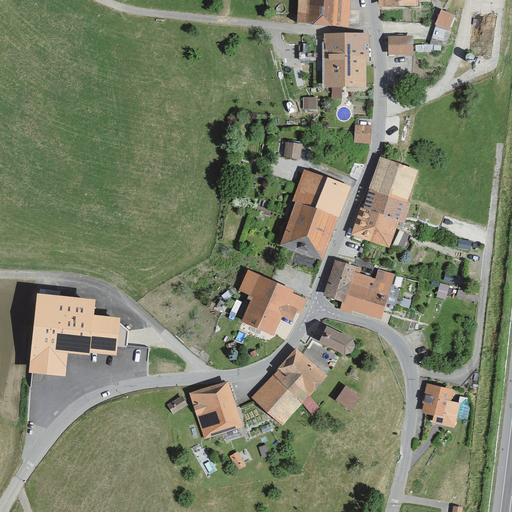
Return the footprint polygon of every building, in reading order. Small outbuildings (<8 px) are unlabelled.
[(299,0),(298,23),(347,27),(348,11),(341,11),(341,0),(299,0)] [(446,46),(451,31),(448,29),(453,17),(443,13),(438,25),(431,45),(446,46)] [(368,58),(367,35),(332,36),(331,42),(327,41),(327,85),(364,85),(363,58),(368,58)] [(390,39),(391,52),(411,52),(411,39),(390,39)] [(304,108),(317,108),(317,96),(304,96),(304,108)] [(371,143),(372,133),(358,131),(356,142),(371,143)] [(300,145),(288,144),(287,155),(298,156),(300,145)] [(372,190),(405,201),(413,180),(398,176),(401,166),(383,159),(372,190)] [(416,171),(401,166),(398,176),(413,180),(416,171)] [(324,191),(328,180),(308,173),(298,200),(299,201),(292,221),(289,220),(285,230),(287,231),(283,244),(321,257),(328,240),(330,241),(332,235),(329,234),(335,216),(322,212),(326,204),(317,201),(321,190),(324,191)] [(322,212),(335,216),(337,217),(348,187),(328,180),(324,191),(321,190),(317,201),(326,204),(322,212)] [(405,201),(372,190),(367,209),(363,208),(380,215),(397,221),(402,223),(409,203),(405,201)] [(363,208),(354,234),(371,240),(380,215),(363,208)] [(397,221),(380,215),(371,240),(388,246),(397,221)] [(408,234),(401,231),(394,245),(401,248),(408,234)] [(325,294),(344,300),(355,267),(343,263),(338,262),(336,268),(335,268),(325,294)] [(360,269),(355,267),(344,300),(341,308),(350,311),(354,306),(382,315),(386,302),(394,304),(398,291),(392,289),(393,287),(391,286),(394,276),(379,272),(376,282),(357,276),(360,269)] [(243,321),(273,334),(280,313),(293,319),(296,311),(299,313),(306,299),(291,292),(292,290),(250,271),(242,290),(252,294),(248,303),(251,304),(243,321)] [(440,295),(447,297),(450,287),(442,285),(441,290),(442,290),(440,295)] [(458,295),(478,300),(480,292),(460,287),(458,295)] [(97,301),(36,295),(29,371),(65,375),(67,352),(118,357),(122,318),(96,315),(97,301)] [(328,330),(323,341),(321,342),(322,343),(323,342),(329,345),(329,346),(330,346),(330,345),(335,348),(334,349),(335,349),(336,348),(340,351),(340,352),(341,352),(341,351),(345,353),(345,354),(347,354),(347,353),(351,352),(352,353),(353,352),(352,351),(354,347),(355,347),(355,346),(354,346),(352,341),(353,341),(352,340),(352,341),(348,339),(348,338),(347,337),(347,338),(342,336),(343,335),(342,334),(341,335),(336,333),(337,332),(336,332),(335,333),(330,330),(329,328),(328,328),(328,330)] [(297,350),(273,377),(278,382),(297,399),(310,385),(314,388),(324,377),(325,376),(325,375),(297,350)] [(297,399),(278,382),(259,402),(256,399),(255,400),(282,424),(302,403),(297,399)] [(240,425),(226,383),(191,394),(205,436),(220,431),(239,425),(240,425)] [(436,414),(434,421),(453,426),(458,403),(449,401),(451,391),(428,385),(424,401),(426,402),(424,411),(436,414)] [(319,409),(310,397),(303,403),(312,414),(319,409)] [(175,413),(187,406),(183,398),(170,406),(175,413)] [(342,421),(351,409),(338,400),(329,412),(342,421)] [(19,419),(48,420),(49,405),(20,403),(19,419)] [(220,431),(227,439),(242,434),(239,425),(220,431)] [(263,456),(269,454),(266,446),(260,448),(263,456)] [(244,464),(238,454),(232,457),(238,468),(244,464)]
